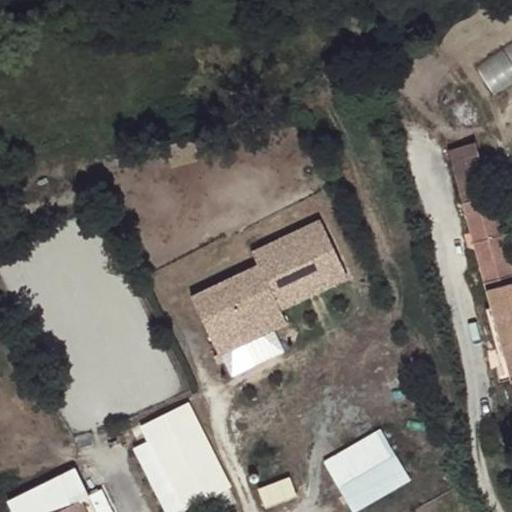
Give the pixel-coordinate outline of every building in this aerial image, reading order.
[(492,85),(511,74),(511,40),(478,58),(492,85)] [(171,168),(220,154),(213,133),(165,146),(171,168)] [(448,150),(461,203),(483,197),(488,195),(473,143),(448,150)] [(461,203),(485,289),(508,283),(483,197),(461,203)] [(251,246),(258,261),(191,290),(228,375),(287,350),(277,327),(292,321),(285,306),(352,277),(325,214),(251,246)] [(485,289),(509,379),(511,384),(511,282),(508,283),(485,289)] [(148,438),(137,443),(168,511),(197,511),(236,494),(193,398),(140,422),(148,438)] [(355,510),(413,478),(383,425),(325,458),(355,510)] [(12,511),(112,511),(102,490),(87,497),(73,469),(8,501),(12,511)] [(260,486),(266,503),(298,491),(292,474),(260,486)]
